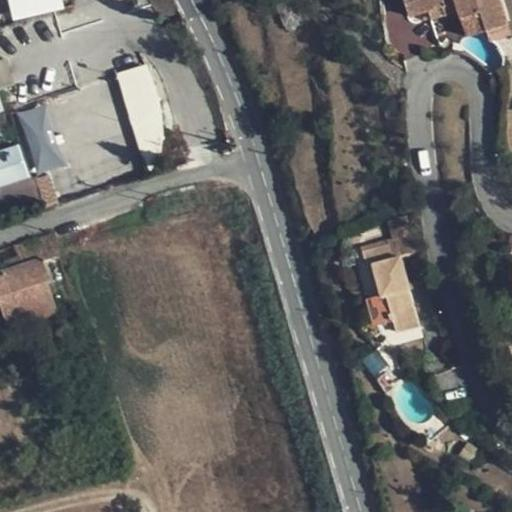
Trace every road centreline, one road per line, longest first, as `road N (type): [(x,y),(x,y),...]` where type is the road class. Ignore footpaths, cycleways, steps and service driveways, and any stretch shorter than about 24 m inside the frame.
road 1 (residential): [(511,438),(492,419),(467,370),(425,193),(413,87),(428,70),(456,69),(475,89),(479,190),(511,220)]
road 2 (tertiary): [(359,511),(256,157),(185,0)]
